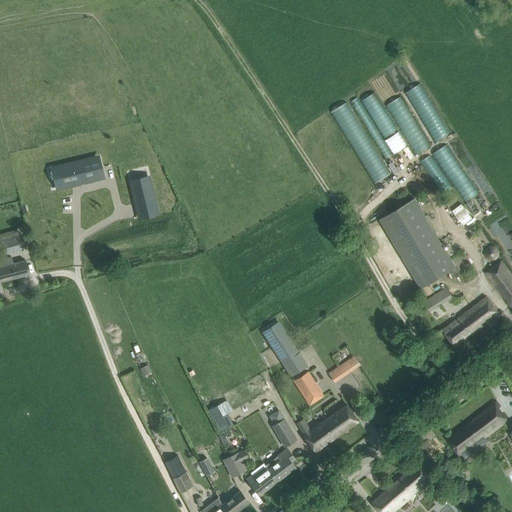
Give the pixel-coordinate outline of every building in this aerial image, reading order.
[(422,83),(407,91),(434,143),(450,135),(422,83)] [(411,158),(412,158),(379,91),(363,100),(361,96),(355,99),(384,159),(406,148),(411,158)] [(430,148),(403,96),(389,103),(416,155),(430,148)] [(333,110),(371,185),(390,176),(366,128),(352,100),(333,110)] [(464,203),(478,194),(448,144),(434,152),(464,203)] [(432,155),(422,160),(441,194),(451,189),(432,155)] [(59,169),(63,185),(102,176),(98,158),(80,162),(80,163),(67,166),(67,167),(59,169)] [(141,218),(146,216),(157,214),(148,177),(131,181),(139,211),(141,218)] [(414,198),(380,219),(422,288),(456,268),(414,198)] [(0,234),(0,254),(22,249),(17,230),(0,234)] [(498,246),(487,247),(488,260),(499,259),(498,246)] [(0,281),(29,274),(26,260),(13,263),(12,257),(0,259),(0,281)] [(511,277),(501,263),(496,267),(486,274),(511,307),(511,306),(511,277)] [(447,305),(457,299),(448,285),(423,302),(435,320),(450,310),(447,305)] [(473,335),(500,314),(486,296),(442,329),(456,347),(472,334),(473,335)] [(307,366),(303,360),(278,322),(263,332),(291,376),(307,366)] [(360,365),(357,360),(354,356),(329,373),(335,382),(360,365)] [(141,368),(145,376),(153,372),(149,364),(141,368)] [(309,371),(294,381),(310,405),(325,396),(309,371)] [(206,397),(220,391),(217,383),(203,388),(206,397)] [(338,402),(341,407),(347,403),(343,398),(338,402)] [(347,405),(326,419),(338,435),(358,421),(347,405)] [(470,424),(449,440),(461,456),(504,423),(492,406),(469,423),(470,424)] [(226,415),(216,419),(220,430),(230,427),(226,415)] [(296,424),(315,451),(338,435),(326,419),(312,429),(304,418),(296,424)] [(260,419),(249,424),(241,427),(250,445),(258,441),(268,436),(260,419)] [(273,426),(285,446),(296,440),(284,419),(273,426)] [(267,469),(277,481),(295,467),(295,466),(294,466),(291,462),(295,459),(287,449),(277,456),(265,466),(267,469)] [(230,457),(232,463),(239,476),(247,472),(243,464),(249,461),(244,451),(238,454),(230,457)] [(207,458),(200,461),(207,475),(214,471),(207,458)] [(434,479),(420,462),(372,502),(380,511),(395,511),(416,495),(415,494),(434,479)] [(239,476),(232,463),(226,466),(232,479),(239,476)] [(247,479),(259,495),(277,481),(267,469),(262,473),(258,468),(251,473),(253,475),(247,479)] [(184,473),(173,479),(180,493),(191,487),(184,473)] [(240,491),(223,504),(228,511),(236,511),(249,502),(240,491)] [(228,511),(223,504),(218,497),(201,510),(202,511),(228,511)]
